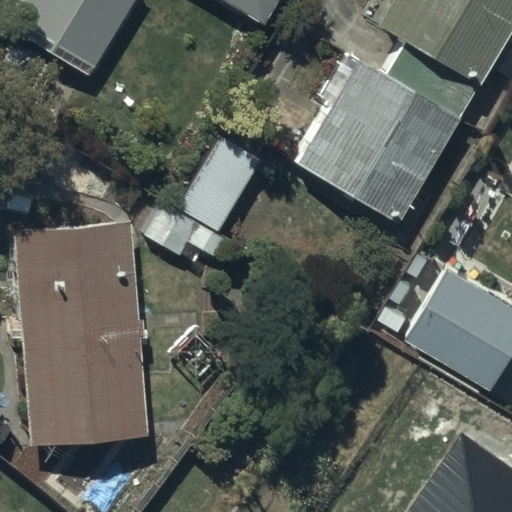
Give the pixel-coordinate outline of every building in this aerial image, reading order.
[(84,73),(128,0),(21,0),(6,25),(84,73)] [(219,0),(254,21),(266,0),(219,0)] [(390,221),(511,11),(511,0),(381,0),(368,24),(396,41),(377,73),(338,50),(312,94),(324,101),(288,161),(390,221)] [(217,134),(175,206),(214,229),(256,157),(217,134)] [(221,239),(171,209),(161,227),(210,257),(221,239)] [(119,219),(6,230),(24,442),(137,432),(119,219)] [(511,344),(511,302),(447,264),(405,336),(488,385),(511,344)] [(511,511),(511,467),(463,434),(408,511),(511,511)]
